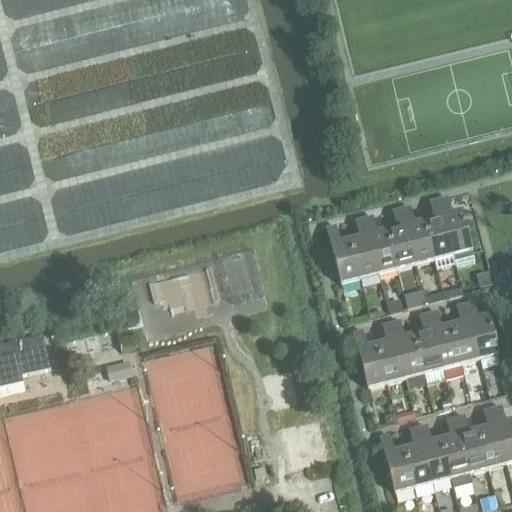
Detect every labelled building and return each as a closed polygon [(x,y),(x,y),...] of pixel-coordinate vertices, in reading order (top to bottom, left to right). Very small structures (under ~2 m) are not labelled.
[(447,201),(439,203),(455,268),(475,263),(462,215),(452,218),(447,201)] [(430,205),(435,222),(424,225),(434,264),(437,273),(455,268),(439,203),(430,205)] [(410,211),(402,213),(416,268),(434,264),(424,225),(414,228),(410,211)] [(397,273),(416,268),(402,213),(393,215),(398,232),(387,234),(397,273)] [(378,278),(397,273),(387,234),(377,237),(373,220),(364,222),(378,278)] [(350,244),(360,283),(378,278),(364,222),(356,224),(360,242),(350,244)] [(341,288),(360,283),(350,244),(340,247),(335,229),(327,231),(341,288)] [(399,305),(386,308),(389,318),(401,314),(399,305)] [(474,305),(465,307),(480,363),(499,359),(489,320),(478,323),(474,305)] [(461,368),(480,363),(465,307),(457,309),(461,327),(451,330),(461,368)] [(436,315),(428,317),(442,373),(461,368),(451,330),(441,332),(436,315)] [(424,378),(442,373),(428,317),(420,319),(424,337),(414,339),(424,378)] [(399,324),(391,326),(405,382),(424,378),(414,339),(404,342),(399,324)] [(387,387),(405,382),(391,326),(383,328),(387,346),(377,349),(387,387)] [(368,392),(387,387),(377,349),(367,352),(362,334),(353,336),(368,392)] [(29,377),(51,372),(43,338),(0,348),(0,391),(24,386),(22,377),(29,375),(29,377)] [(133,380),(129,365),(106,370),(110,385),(133,380)] [(450,403),(441,405),(444,414),(453,412),(450,403)] [(511,425),(505,427),(501,409),(492,412),(507,468),(511,466),(511,425)] [(488,431),(478,434),(488,473),(507,468),(492,412),(484,414),(488,431)] [(398,427),(395,416),(384,419),(387,430),(398,427)] [(404,416),(396,418),(398,425),(405,423),(404,416)] [(468,437),(464,419),(455,421),(470,478),(488,473),(478,434),(468,437)] [(446,423),(451,441),(441,444),(451,483),(453,492),(472,487),(470,478),(455,421),(446,423)] [(431,446),(426,429),(418,431),(433,487),(451,483),(441,444),(431,446)] [(414,451),(404,453),(414,492),(433,487),(418,431),(409,433),(414,451)] [(395,497),(414,492),(404,453),(394,456),(389,438),(380,440),(395,497)] [(494,499),(480,503),(482,511),(497,511),(498,511),(494,499)]
